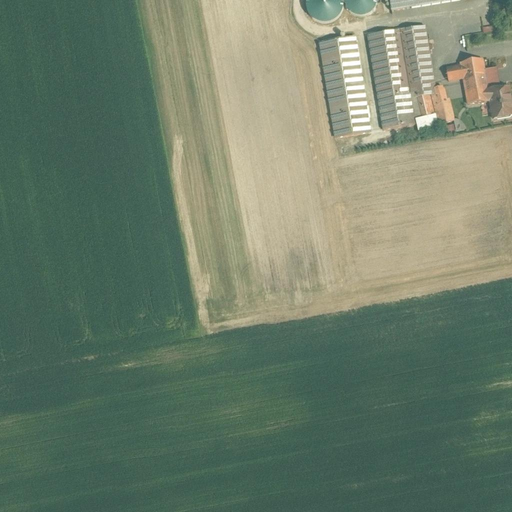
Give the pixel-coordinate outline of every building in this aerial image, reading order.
[(389,0),(392,15),(472,2),(471,0),(389,0)] [(426,29),(368,39),(384,134),(416,128),(415,123),(435,118),(438,128),(455,124),(449,102),(446,103),(443,90),(436,91),(426,29)] [(354,41),(321,46),(337,141),(370,136),(354,41)] [(483,63),(461,67),(462,70),(447,72),(448,78),(463,75),(464,81),(485,77),(483,63)] [(485,77),(464,81),(463,75),(448,78),(449,85),(464,82),(469,108),(491,103),(493,111),(492,111),(493,120),(511,117),(511,110),(508,89),(488,93),(485,77)]
